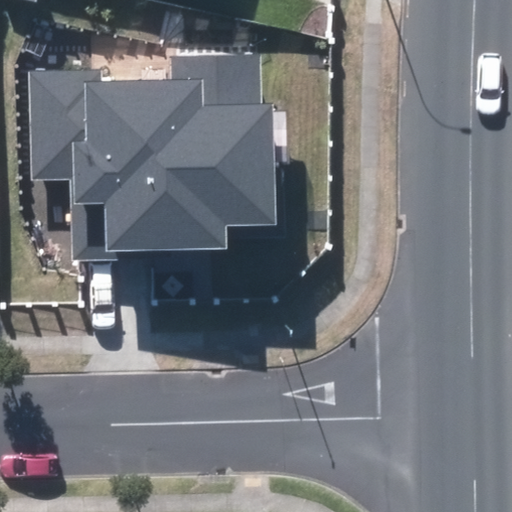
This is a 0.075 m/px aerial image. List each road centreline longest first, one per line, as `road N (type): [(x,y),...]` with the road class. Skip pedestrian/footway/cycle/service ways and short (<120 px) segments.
road 1 (residential): [(0,426),(471,415)]
road 2 (secondary): [(476,0),(471,415)]
